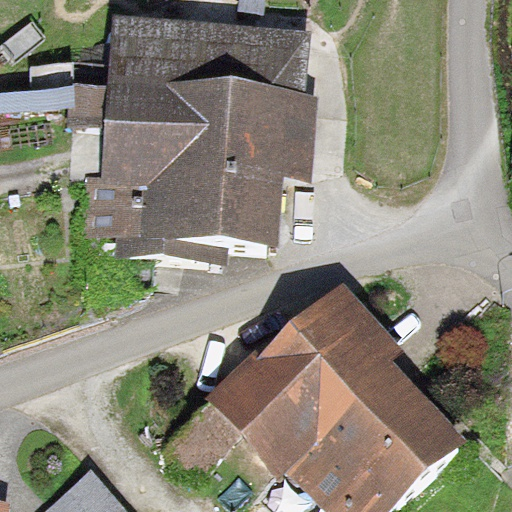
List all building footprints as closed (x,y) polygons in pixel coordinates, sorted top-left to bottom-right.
[(310,34),(115,20),(109,91),(106,131),(103,181),(87,179),(83,241),(111,243),(110,259),(216,266),(230,267),(231,250),(283,253),(288,183),(314,184),(320,94),(306,93),(310,34)] [(76,129),(106,131),(109,91),(78,89),(76,129)] [(208,402),(214,408),(244,440),(280,479),(290,469),(331,511),(390,511),(465,443),(404,377),(393,366),(408,352),(345,285),(265,359),(260,353),(208,402)] [(202,483),(244,440),(214,408),(172,451),(202,483)] [(125,511),(96,477),(54,511),(125,511)]
